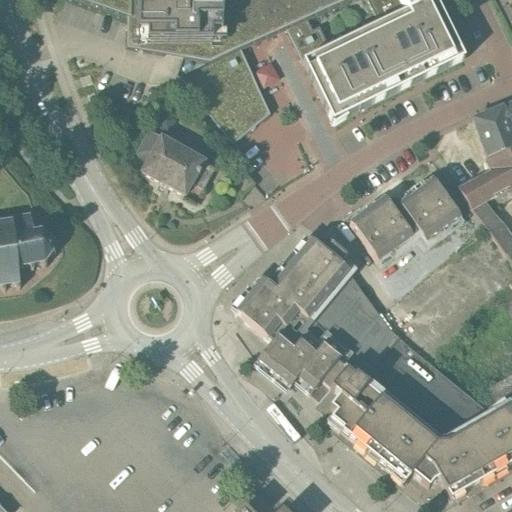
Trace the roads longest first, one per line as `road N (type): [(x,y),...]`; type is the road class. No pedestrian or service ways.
road 1 (residential): [(189,286),(358,164),(511,89)]
road 2 (tertiary): [(139,272),(44,106),(6,0)]
road 3 (tertiary): [(339,511),(264,441),(182,341)]
